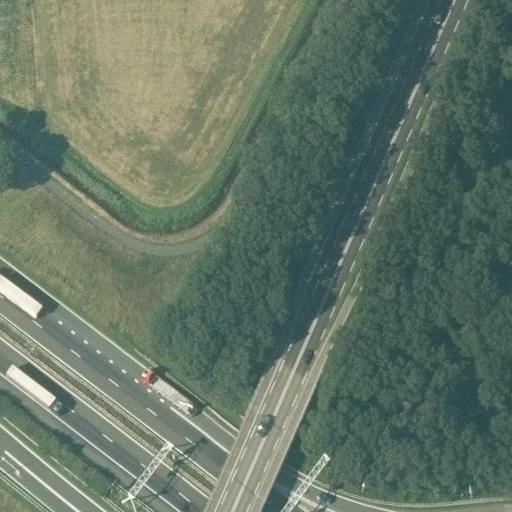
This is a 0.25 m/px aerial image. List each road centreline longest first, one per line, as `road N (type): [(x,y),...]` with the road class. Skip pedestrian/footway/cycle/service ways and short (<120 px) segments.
road 1 (primary): [(232,511),(455,0)]
road 2 (motorway): [(227,472),(0,297)]
road 3 (motorway): [(0,357),(200,511)]
road 4 (motorway): [(359,511),(227,472)]
road 5 (motorway): [(0,436),(93,511)]
